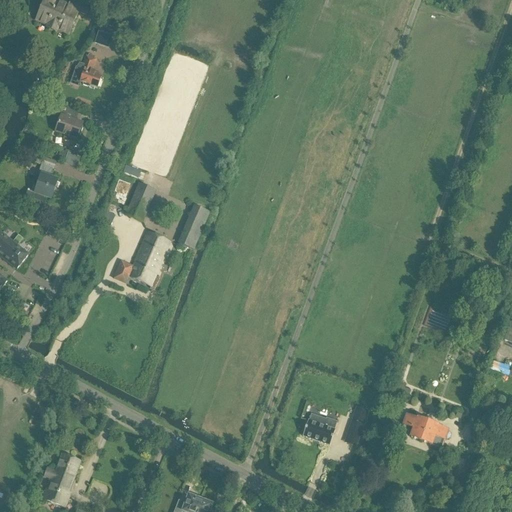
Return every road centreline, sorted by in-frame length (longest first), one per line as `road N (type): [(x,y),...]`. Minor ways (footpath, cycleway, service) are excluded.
road 1 (residential): [(19,354),(76,245),(159,0)]
road 2 (tertiary): [(315,511),(19,354)]
